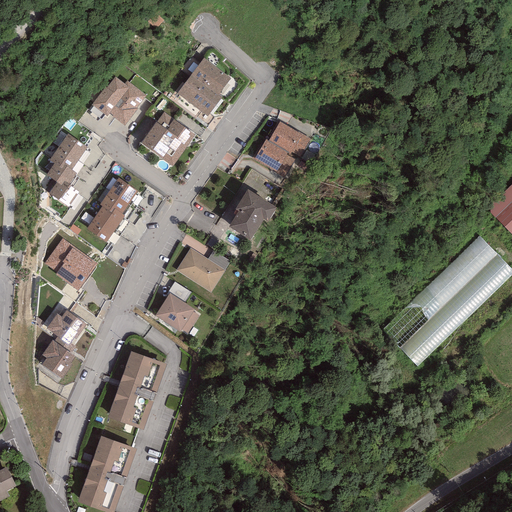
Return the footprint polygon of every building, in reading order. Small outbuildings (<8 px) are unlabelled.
[(226,88),(195,65),(168,100),(200,124),(226,88)] [(110,84),(84,114),(113,138),(138,105),(110,84)] [(311,142),(273,118),(250,156),(288,179),(311,142)] [(156,122),(134,152),(163,175),(187,144),(156,122)] [(79,159),(61,146),(43,170),(48,174),(39,185),(46,190),(38,200),(62,217),(72,202),(61,194),(69,183),(64,179),(79,159)] [(138,194),(116,180),(84,228),(104,243),(138,194)] [(511,184),(485,211),(511,239),(511,184)] [(266,216),(241,201),(220,234),(245,249),(266,216)] [(416,364),(511,276),(511,267),(481,235),(398,311),(411,325),(394,340),(416,364)] [(87,271),(53,246),(34,273),(68,298),(87,271)] [(216,275),(181,253),(166,276),(200,298),(216,275)] [(191,321),(161,302),(146,324),(177,343),(191,321)] [(49,319),(38,335),(63,352),(79,330),(59,316),(54,323),(49,319)] [(69,365),(45,349),(34,364),(38,367),(35,372),(55,386),(69,365)] [(160,368),(124,355),(100,422),(136,435),(160,368)] [(78,511),(109,511),(130,452),(94,440),(71,510),(78,511)] [(0,502),(4,501),(1,495),(10,490),(0,471),(0,502)]
